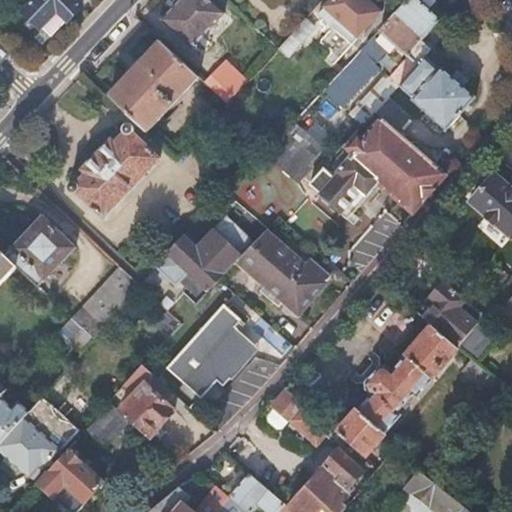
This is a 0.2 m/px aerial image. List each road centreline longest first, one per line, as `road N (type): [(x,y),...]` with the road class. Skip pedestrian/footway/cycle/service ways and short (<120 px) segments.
road 1 (residential): [(511,116),(311,343),(137,511)]
road 2 (unclassified): [(39,94),(128,0)]
